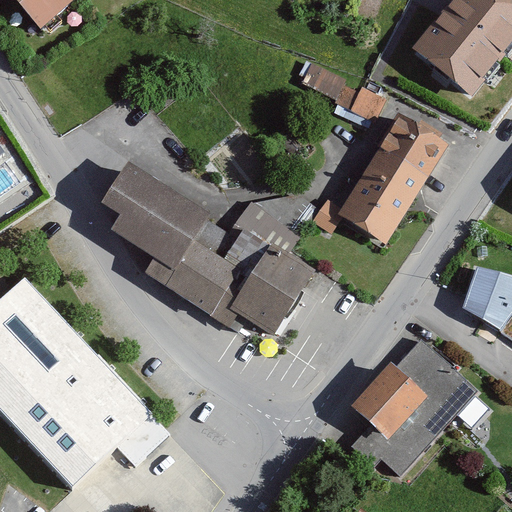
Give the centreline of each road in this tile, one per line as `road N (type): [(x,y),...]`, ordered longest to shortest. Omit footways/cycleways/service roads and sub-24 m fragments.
road 1 (residential): [(0,78),(149,304),(298,442)]
road 2 (tertiary): [(511,151),(298,442)]
